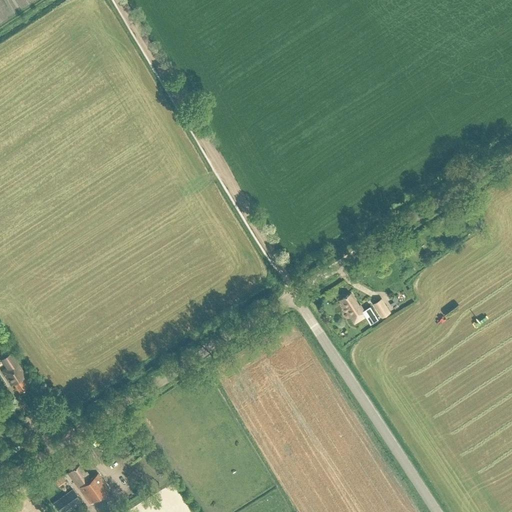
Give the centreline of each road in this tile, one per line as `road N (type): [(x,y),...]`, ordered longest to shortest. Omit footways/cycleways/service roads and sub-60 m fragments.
road 1 (tertiary): [(0,482),(293,294)]
road 2 (unclassified): [(279,264),(119,0)]
road 3 (tertiary): [(437,511),(293,294)]
road 4 (tertiary): [(293,294),(511,153)]
